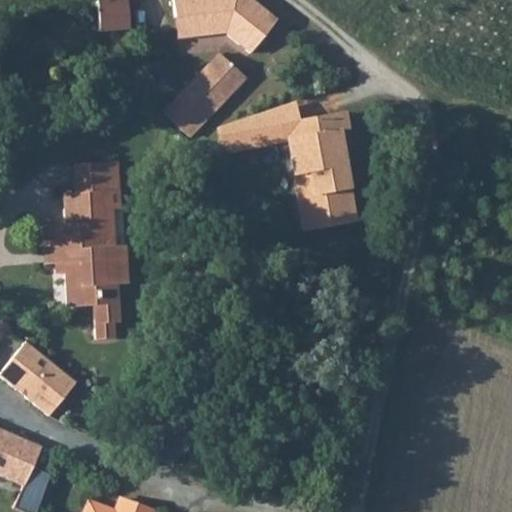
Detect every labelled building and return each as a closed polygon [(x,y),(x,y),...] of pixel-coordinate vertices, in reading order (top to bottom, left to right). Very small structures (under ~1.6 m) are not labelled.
[(123,0),(114,0),(84,3),(85,14),(95,15),(96,27),(126,25),(123,0)] [(247,0),(169,0),(173,37),(220,32),(245,51),(271,18),(247,0)] [(185,136),(239,76),(214,53),(159,113),(185,136)] [(347,133),(344,115),(284,125),(305,233),(355,223),(342,155),(338,134),(347,133)] [(65,312),(89,310),(93,343),(112,342),(111,327),(117,326),(116,306),(113,305),(112,289),(127,288),(125,252),(126,251),(126,250),(116,250),(114,213),(120,213),(117,168),(74,171),(75,198),(60,199),(63,229),(39,231),(43,268),(52,268),(53,279),(62,279),(65,312)] [(71,383),(21,344),(0,371),(0,379),(46,415),(71,383)] [(78,414),(93,393),(81,384),(66,405),(78,414)] [(40,450),(0,432),(0,478),(23,488),(40,450)] [(96,511),(86,508),(84,511),(150,511),(151,511),(120,499),(115,511),(96,511)]
